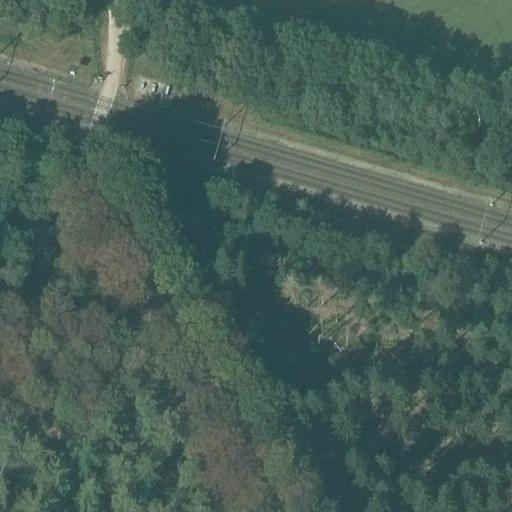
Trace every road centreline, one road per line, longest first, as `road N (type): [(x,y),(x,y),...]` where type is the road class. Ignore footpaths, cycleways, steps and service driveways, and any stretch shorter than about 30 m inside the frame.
road 1 (track): [(85,183),(93,212),(267,511)]
road 2 (unknown): [(85,183),(74,204),(228,511)]
road 3 (track): [(262,432),(416,464),(511,467)]
